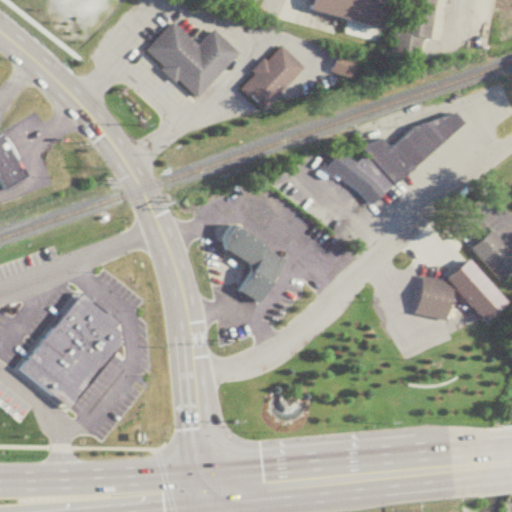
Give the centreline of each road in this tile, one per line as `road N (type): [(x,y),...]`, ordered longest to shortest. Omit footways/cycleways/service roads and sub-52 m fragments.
road 1 (tertiary): [(207,492),(189,324),(158,230),(114,145),(0,32)]
road 2 (residential): [(191,376),(229,366),(269,340),(511,132)]
road 3 (primary): [(482,467),(207,492)]
